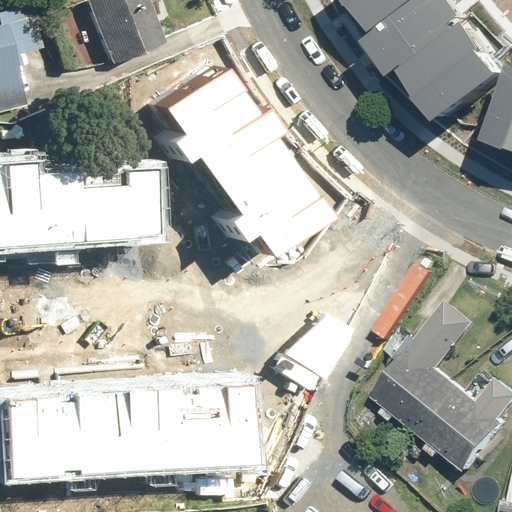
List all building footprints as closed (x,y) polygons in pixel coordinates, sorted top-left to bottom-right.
[(80,0),(106,62),(158,40),(141,0),(80,0)] [(416,65),(455,116),(511,73),(511,65),(463,0),(366,0),(389,29),(380,36),(407,72),(416,65)] [(0,107),(16,103),(2,54),(33,45),(21,2),(0,8),(0,107)] [(217,132),(180,67),(131,94),(154,135),(128,149),(142,174),(217,132)] [(511,93),(498,136),(511,140),(511,93)] [(132,156),(110,157),(112,190),(134,188),(132,156)] [(235,211),(192,249),(243,307),(305,252),(280,223),(284,219),(274,208),(270,211),(262,203),(254,210),(251,207),(240,216),(235,211)] [(0,306),(30,305),(29,280),(62,278),(59,220),(18,222),(18,207),(0,207),(0,306)] [(295,293),(256,335),(310,386),(350,344),(346,340),(363,322),(343,303),(335,311),(313,289),(303,300),(295,293)] [(226,330),(193,293),(139,342),(165,372),(202,339),(208,346),(226,330)] [(470,471),(510,421),(505,418),(511,408),(511,384),(502,376),(483,399),(442,366),(478,321),(451,300),(375,395),(470,471)] [(47,423),(28,423),(26,478),(51,479),(51,488),(67,489),(67,481),(102,482),(104,408),(47,407),(47,423)] [(340,511),(314,436),(253,458),(272,511),(380,511),(378,505),(357,511),(340,511)]
